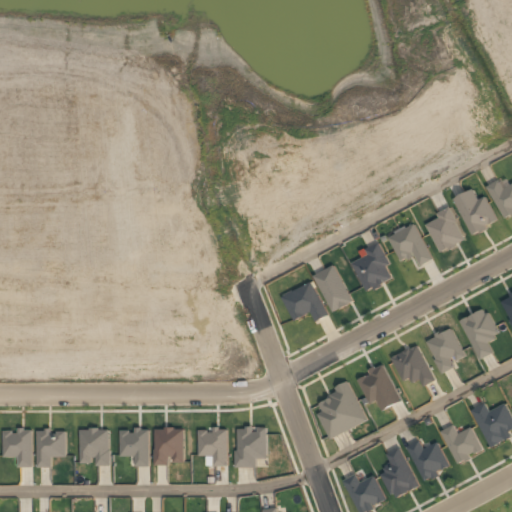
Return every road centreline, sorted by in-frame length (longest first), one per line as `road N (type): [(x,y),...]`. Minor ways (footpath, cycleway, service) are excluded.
road 1 (residential): [(511,254),(243,392),(0,393)]
road 2 (residential): [(243,279),(330,511)]
